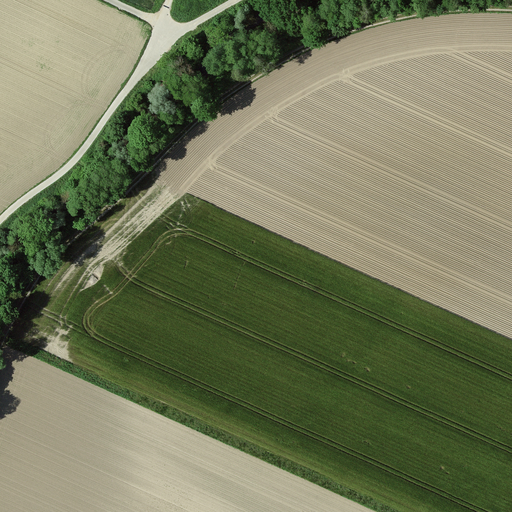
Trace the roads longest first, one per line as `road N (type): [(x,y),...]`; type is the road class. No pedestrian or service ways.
road 1 (track): [(511,9),(425,12),(357,29),(240,86),(42,270),(0,344)]
road 2 (track): [(170,0),(136,75),(89,142),(0,221)]
road 3 (track): [(109,0),(176,26),(236,0)]
